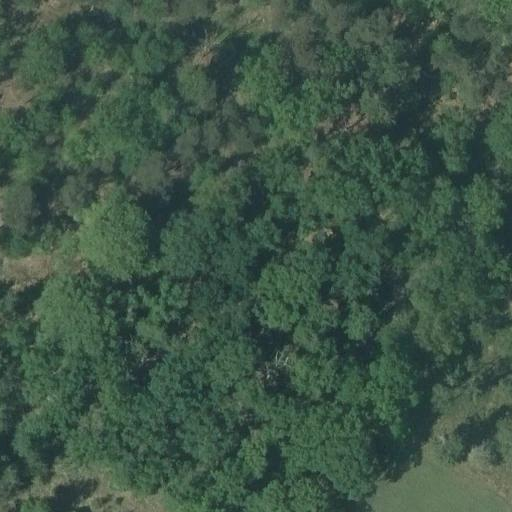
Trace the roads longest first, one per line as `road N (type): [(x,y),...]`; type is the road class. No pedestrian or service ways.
road 1 (unclassified): [(231,511),(511,159)]
road 2 (track): [(0,365),(202,511)]
